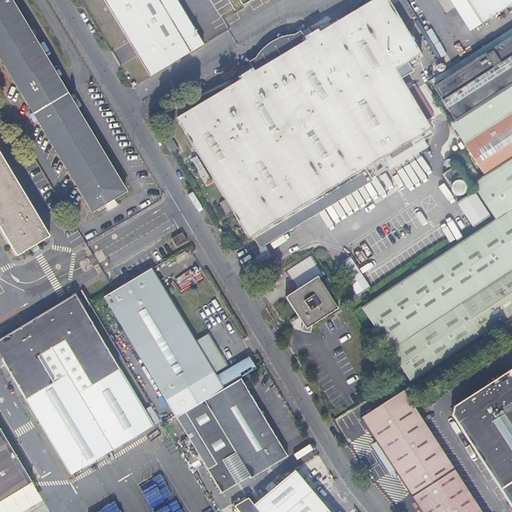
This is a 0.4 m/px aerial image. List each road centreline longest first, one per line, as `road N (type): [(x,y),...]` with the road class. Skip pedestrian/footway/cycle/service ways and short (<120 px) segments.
road 1 (residential): [(64,0),(375,511)]
road 2 (unknown): [(0,85),(80,231),(107,225),(136,207),(139,194),(58,52)]
road 3 (unknown): [(495,511),(439,409),(511,360)]
